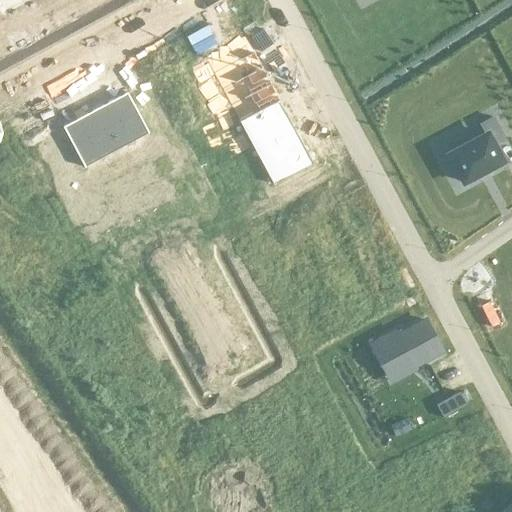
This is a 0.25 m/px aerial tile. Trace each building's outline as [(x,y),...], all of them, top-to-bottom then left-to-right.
[(245,35),(205,57),(213,73),(254,51),(245,35)] [(254,51),(213,73),(222,89),(262,67),(254,51)] [(262,67),(222,89),(230,105),(271,83),(262,67)] [(185,77),(177,81),(181,90),(190,85),(185,77)] [(271,83),(230,105),(239,121),(279,99),(271,83)] [(190,85),(181,90),(186,99),(195,94),(190,85)] [(126,92),(110,101),(132,142),(148,133),(126,92)] [(279,99),(239,121),(247,136),(288,115),(279,99)] [(110,101),(94,109),(116,150),(132,142),(110,101)] [(202,108),(194,113),(199,122),(207,117),(202,108)] [(94,109),(79,118),(100,159),(116,150),(94,109)] [(288,115),(247,136),(256,152),(296,131),(288,115)] [(207,117),(199,122),(203,131),(212,126),(207,117)] [(486,134),(448,154),(453,163),(450,165),(457,179),(461,177),(463,182),(478,174),(480,173),(479,173),(486,169),(486,170),(487,169),(502,161),(493,145),(495,144),(494,143),(503,138),(503,140),(505,139),(493,117),(480,123),(486,134)] [(79,118),(63,126),(84,167),(100,159),(79,118)] [(296,131),(256,152),(264,168),(305,146),(296,131)] [(219,140),(211,145),(215,153),(224,149),(219,140)] [(305,146),(264,168),(273,184),(313,162),(305,146)] [(224,149),(215,153),(220,162),(229,158),(224,149)] [(153,160),(145,165),(149,173),(158,169),(153,160)] [(145,165),(136,170),(140,178),(149,173),(145,165)] [(236,172),(228,176),(233,185),(241,181),(236,172)] [(122,177),(113,182),(117,190),(126,186),(122,177)] [(241,181),(233,185),(237,194),(246,189),(241,181)] [(113,182),(104,187),(109,195),(117,190),(113,182)] [(310,220),(287,232),(293,243),(291,244),(305,270),(344,249),(340,241),(343,239),(336,225),(332,227),(330,223),(316,231),(310,220)] [(394,331),(371,343),(386,372),(410,360),(413,366),(442,351),(425,320),(397,335),(394,331)] [(460,391),(437,403),(444,416),(467,403),(460,391)]
